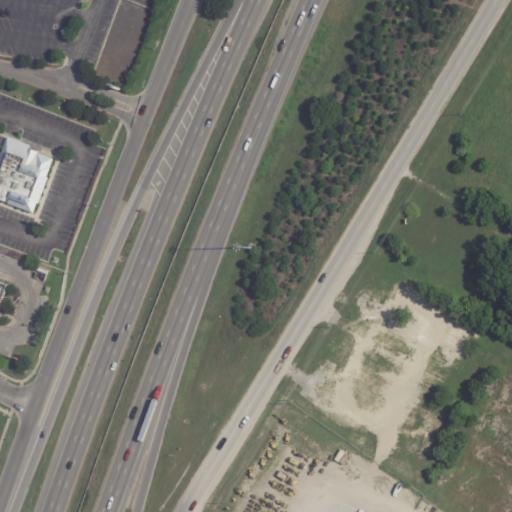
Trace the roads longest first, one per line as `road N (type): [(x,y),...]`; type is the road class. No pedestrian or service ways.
road 1 (secondary): [(183,511),(498,0)]
road 2 (motorway): [(236,0),(102,273),(10,511)]
road 3 (motorway): [(102,511),(307,0)]
road 4 (motorway): [(252,0),(49,511)]
road 5 (secondary): [(190,0),(33,408)]
road 6 (motorway): [(134,511),(248,136)]
